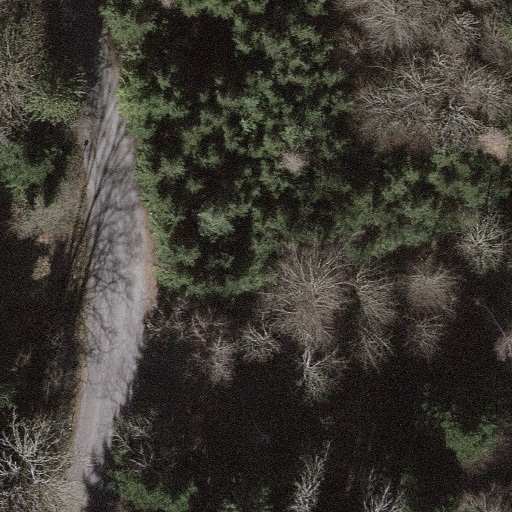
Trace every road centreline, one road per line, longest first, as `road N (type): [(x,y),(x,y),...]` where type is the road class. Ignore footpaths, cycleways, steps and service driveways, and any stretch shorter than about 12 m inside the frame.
road 1 (unclassified): [(83,511),(117,366),(124,274),(116,199),(67,0)]
road 2 (track): [(124,274),(176,383),(208,511)]
